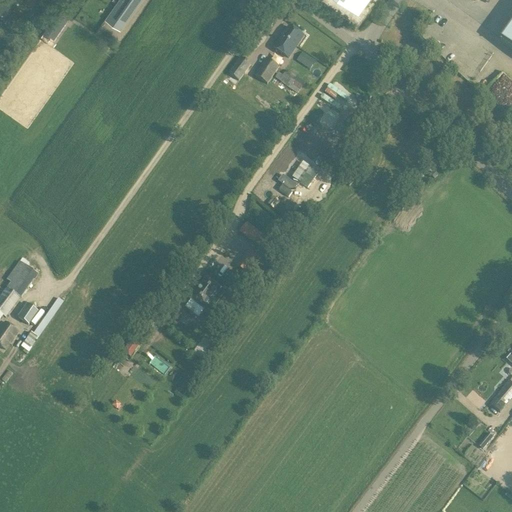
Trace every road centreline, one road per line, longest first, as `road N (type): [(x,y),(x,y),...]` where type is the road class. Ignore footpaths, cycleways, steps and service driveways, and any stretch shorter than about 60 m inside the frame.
road 1 (unknown): [(265,0),(21,342)]
road 2 (unclassified): [(342,511),(511,287)]
road 3 (unknown): [(360,48),(256,177),(201,268)]
road 4 (unclassified): [(511,199),(360,48)]
